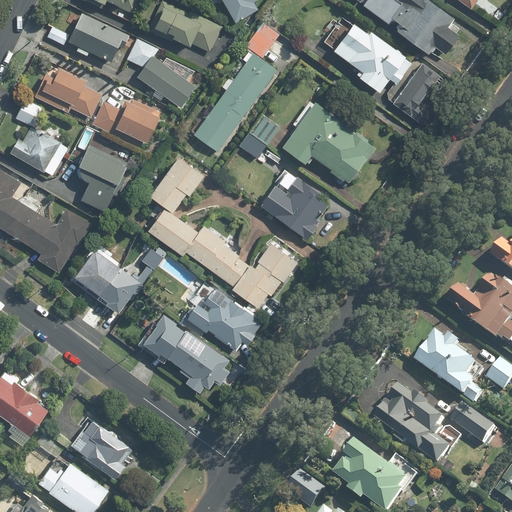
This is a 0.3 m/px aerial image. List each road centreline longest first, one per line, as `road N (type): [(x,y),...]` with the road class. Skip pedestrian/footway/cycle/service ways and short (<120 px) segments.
road 1 (residential): [(239,467),(511,92)]
road 2 (residential): [(0,292),(239,467)]
